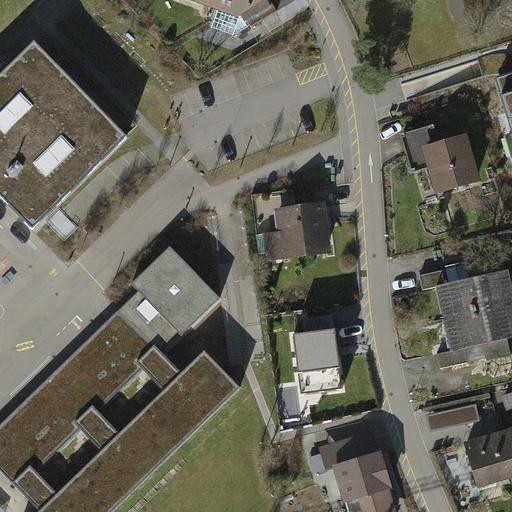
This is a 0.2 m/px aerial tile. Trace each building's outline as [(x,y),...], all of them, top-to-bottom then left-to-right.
[(218,0),(216,6),(220,8),(213,27),(234,35),(250,25),(251,27),(278,12),(270,0),(218,0)] [(511,0),(477,0),(480,10),(511,0)] [(35,43),(0,77),(0,195),(33,230),(128,138),(35,43)] [(511,75),(496,81),(511,131),(511,75)] [(433,128),(405,136),(415,170),(432,165),(440,191),(476,181),(464,138),(438,146),(433,128)] [(323,206),(279,212),(284,251),(328,246),(323,206)] [(110,511),(239,387),(207,354),(184,376),(160,351),(179,333),(182,337),(221,299),(170,247),(132,284),(139,292),(119,311),(134,326),(118,341),(116,338),(68,384),(71,387),(56,401),(54,398),(6,444),(9,447),(0,455),(0,470),(40,511),(110,511)] [(446,286),(454,319),(511,305),(511,296),(506,272),(493,275),(490,261),(422,277),(425,290),(446,286)] [(511,305),(454,319),(461,350),(439,355),(442,369),(469,363),(466,348),(485,344),(488,359),(511,353),(508,339),(511,337),(511,305)] [(0,455),(9,447),(6,444),(54,398),(56,401),(71,387),(68,384),(116,338),(118,341),(134,326),(119,311),(0,425),(0,455)] [(341,322),(295,328),(300,372),(334,367),(335,375),(352,373),(352,364),(350,340),(343,341),(341,322)] [(455,411),(458,424),(479,420),(476,406),(455,411)] [(511,431),(502,434),(511,467),(511,431)] [(511,467),(502,434),(467,445),(479,488),(496,483),(495,479),(511,473),(511,467)] [(355,462),(337,468),(347,500),(350,498),(353,508),(363,506),(364,511),(391,511),(384,488),(389,487),(380,455),(367,459),(363,446),(352,450),(355,462)]
